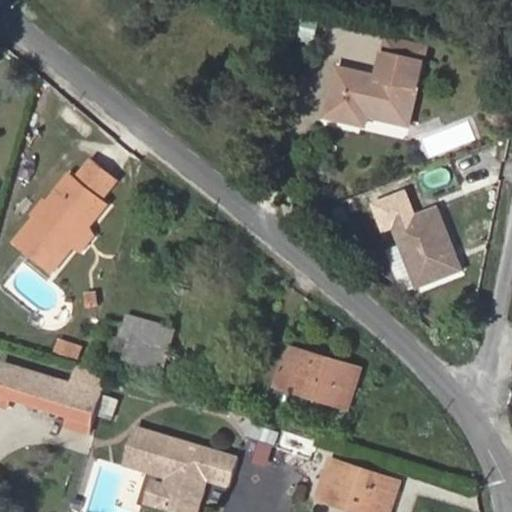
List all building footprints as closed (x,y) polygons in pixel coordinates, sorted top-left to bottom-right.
[(315,43),(322,14),(298,8),(291,37),(315,43)] [(369,125),(371,117),(412,126),(428,49),(392,42),(385,80),(339,70),(329,116),(369,125)] [(77,184),(103,207),(111,197),(85,174),(77,184)] [(41,219),(39,217),(18,242),(54,274),(74,251),(74,243),(85,230),(92,230),(108,211),(103,207),(77,184),(72,179),(50,204),(53,206),(41,219)] [(35,214),(39,217),(41,219),(53,206),(50,204),(46,201),(35,214)] [(464,271),(440,209),(395,226),(420,288),(464,271)] [(74,243),(74,251),(78,247),(83,251),(94,239),(89,234),(92,230),(85,230),(74,243)] [(129,315),(123,337),(132,340),(127,359),(167,372),(178,330),(129,315)] [(103,335),(96,333),(94,341),(101,344),(103,335)] [(80,359),(84,346),(59,338),(55,352),(80,359)] [(353,409),(364,370),(291,347),(282,374),(293,378),(291,390),(353,409)] [(0,404),(12,408),(15,397),(22,370),(8,365),(1,387),(0,386),(0,404)] [(103,394),(110,373),(86,366),(82,365),(76,385),(103,394)] [(35,403),(44,375),(22,370),(15,397),(35,403)] [(44,375),(35,403),(74,416),(72,426),(92,431),(103,394),(76,385),(44,375)] [(108,396),(102,415),(115,419),(121,401),(108,396)] [(279,444),(282,431),(256,423),(252,436),(279,444)] [(233,486),(241,458),(141,427),(131,460),(209,485),(211,479),(233,486)] [(282,431),(279,444),(310,454),(314,441),(282,431)] [(363,511),(393,511),(402,480),(334,458),(322,499),(363,511)] [(182,511),(200,511),(209,485),(131,460),(129,464),(171,477),(163,506),(182,511)] [(163,506),(169,485),(156,482),(150,502),(163,506)]
